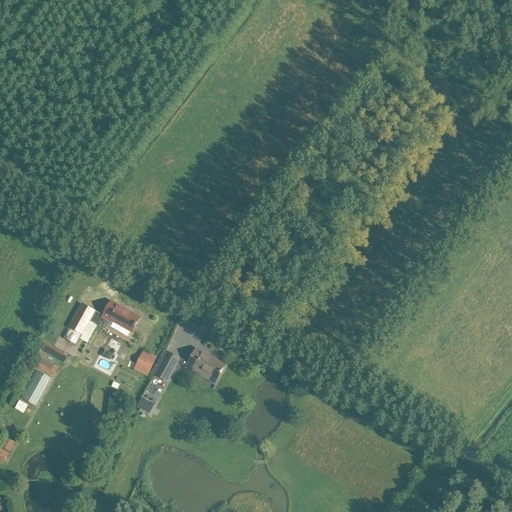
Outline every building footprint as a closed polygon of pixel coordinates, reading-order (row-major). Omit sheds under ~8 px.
[(111,302),(102,318),(110,322),(111,320),(132,332),(140,317),(111,302)] [(70,328),(81,334),(82,335),(95,311),(84,305),(82,304),(69,328),(70,328)] [(43,351),(64,362),(68,356),(47,344),(43,351)] [(105,347),(102,355),(109,358),(113,350),(105,347)] [(197,349),(188,365),(195,369),(196,368),(217,379),(225,365),(197,349)] [(137,363),(134,370),(147,376),(150,370),(156,357),(143,350),(137,363)] [(155,375),(167,381),(180,359),(168,352),(155,375)] [(42,358),(39,363),(55,372),(58,367),(42,358)] [(37,371),(22,399),(34,406),(36,407),(51,378),(49,378),(37,371)] [(142,398),(137,407),(150,414),(155,405),(142,398)] [(20,401),(16,409),(22,412),(26,404),(20,401)] [(0,426),(0,430),(6,434),(11,426),(3,421),(0,426)] [(3,448),(10,452),(14,444),(7,440),(3,448)] [(0,461),(3,463),(8,453),(0,449),(0,461)]
